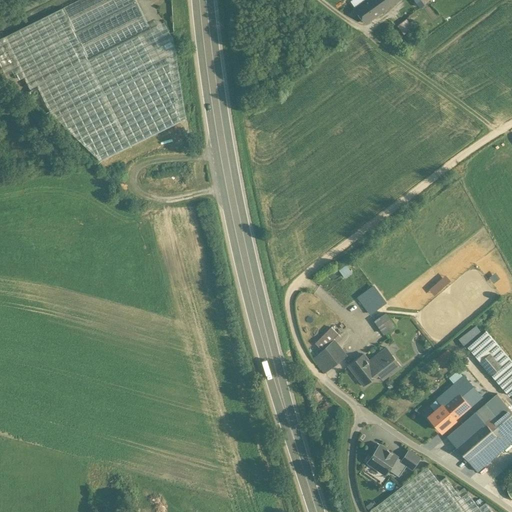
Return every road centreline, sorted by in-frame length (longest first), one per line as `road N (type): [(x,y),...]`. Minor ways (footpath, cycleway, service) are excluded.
road 1 (track): [(511,124),(294,283),(289,299),(297,344),(317,373),(511,510)]
road 2 (secondary): [(202,0),(241,239),(315,511)]
road 3 (track): [(323,0),(497,132)]
road 4 (track): [(425,449),(494,388),(469,361)]
